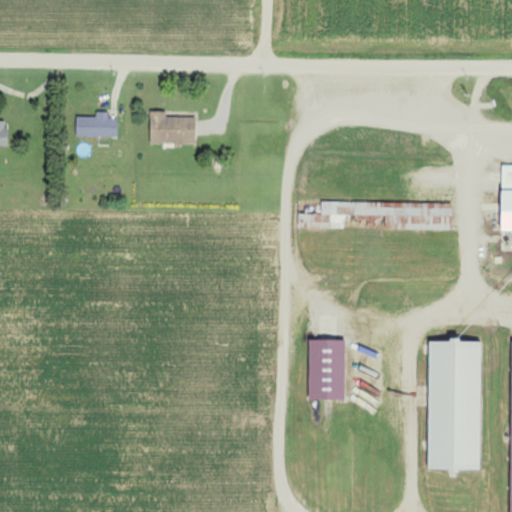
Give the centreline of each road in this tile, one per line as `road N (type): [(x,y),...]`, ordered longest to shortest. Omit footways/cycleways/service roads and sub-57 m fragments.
road 1 (residential): [(318,64),(300,107),(290,207),(278,427),(280,506),(291,511),(415,500),(413,335),(473,289),(478,176),(511,149)]
road 2 (residential): [(511,66),(0,59)]
